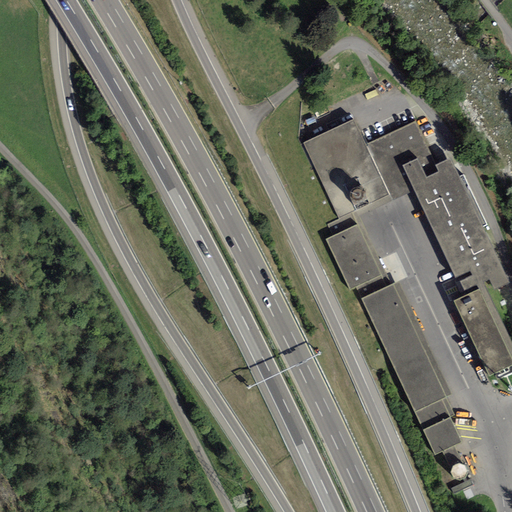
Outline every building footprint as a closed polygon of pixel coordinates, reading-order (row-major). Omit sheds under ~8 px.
[(353,119),(302,143),(340,223),(391,199),(353,119)] [(415,121),(367,143),(393,199),(414,190),(401,163),(417,156),(426,176),(438,170),(434,162),(415,121)] [(509,281),(451,155),(434,162),(438,170),(426,176),(417,156),(401,163),(414,190),(453,277),(470,269),(472,273),(460,279),(464,289),(489,278),(493,289),(509,281)] [(358,224),(326,238),(349,290),(381,276),(358,224)] [(398,283),(362,298),(434,455),(462,442),(450,417),(454,414),(446,398),(451,395),(398,283)] [(511,344),(486,290),(457,304),(494,381),(511,372),(511,344)]
